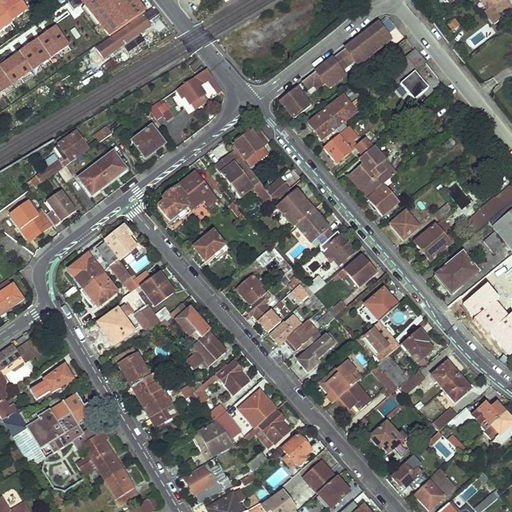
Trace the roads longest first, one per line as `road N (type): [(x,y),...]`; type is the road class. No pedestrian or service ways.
road 1 (residential): [(125,203),(397,511)]
road 2 (residential): [(511,389),(451,331),(255,102)]
road 3 (residential): [(44,303),(177,511)]
road 4 (residential): [(394,0),(511,145)]
road 5 (residential): [(255,102),(125,203)]
road 6 (unclassified): [(379,0),(255,102)]
road 7 (residential): [(125,203),(47,256),(39,279),(44,303)]
road 8 (residential): [(163,0),(255,102)]
